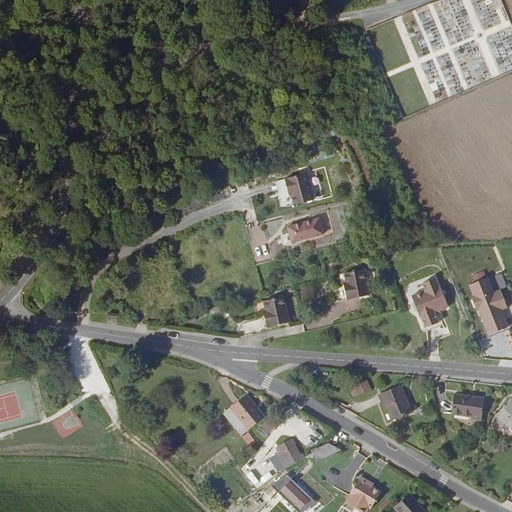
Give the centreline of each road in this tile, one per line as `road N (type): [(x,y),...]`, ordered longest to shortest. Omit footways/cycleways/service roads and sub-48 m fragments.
road 1 (secondary): [(80,0),(62,186),(48,229),(0,298)]
road 2 (tertiary): [(499,511),(242,370),(230,352)]
road 3 (tertiary): [(230,352),(511,373)]
road 4 (tertiary): [(230,352),(15,323),(0,314)]
